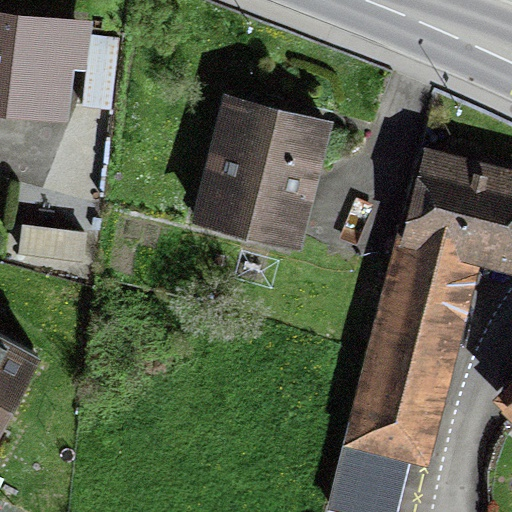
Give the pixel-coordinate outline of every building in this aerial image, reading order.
[(66,24),(0,15),(0,96),(55,104),(66,24)] [(119,37),(89,34),(82,103),(110,107),(119,37)] [(325,119),(228,95),(199,213),(296,237),(325,119)] [(414,231),(472,246),(508,255),(511,240),(511,176),(433,156),(414,231)] [(98,237),(17,225),(13,258),(94,269),(98,237)] [(472,246),(414,231),(408,230),(403,252),(400,252),(353,434),(348,432),(330,504),(360,511),(394,511),(456,273),(464,275),(472,246)] [(0,413),(34,352),(0,333),(0,413)]
